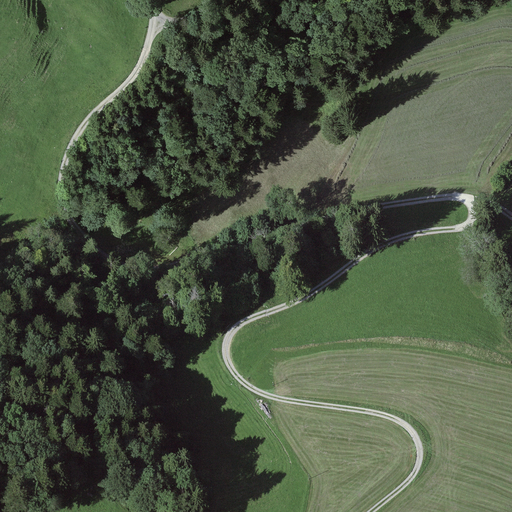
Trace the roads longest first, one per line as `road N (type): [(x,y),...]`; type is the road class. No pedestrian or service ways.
road 1 (track): [(156,22),(144,63),(87,124),(62,174),(70,223),(93,248),(130,266),(160,269),(362,208),(472,199)]
road 2 (track): [(373,511),(411,480),(421,450),(411,427),(374,413),(275,400),(243,383),(225,355),(226,339),(391,241),(473,223),(472,199)]
